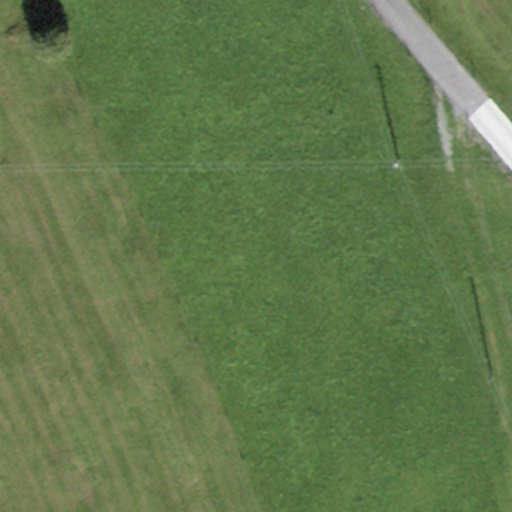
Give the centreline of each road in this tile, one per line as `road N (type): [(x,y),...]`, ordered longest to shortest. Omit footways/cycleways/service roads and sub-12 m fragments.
road 1 (track): [(450,77),(454,143),(511,375)]
road 2 (unclassified): [(387,0),(511,151)]
